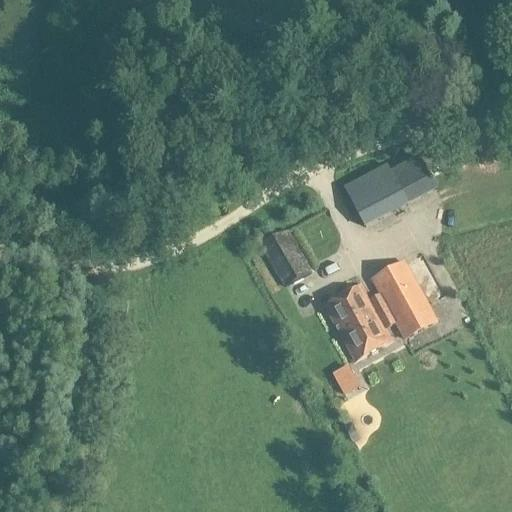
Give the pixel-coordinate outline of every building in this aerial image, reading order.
[(369,242),(407,221),(402,212),(364,233),(369,242)] [(286,233),(262,246),(285,289),(310,275),(286,233)] [(362,288),(325,308),(355,363),(392,342),(386,331),(396,326),(404,341),(437,323),(405,264),(372,282),(380,297),(370,302),(362,288)] [(425,443),(410,448),(414,460),(462,443),(455,422),(422,434),(425,443)] [(457,501),(499,482),(488,456),(445,476),(457,501)]
